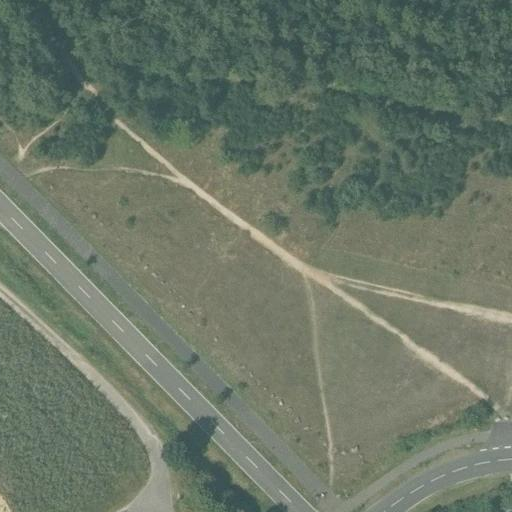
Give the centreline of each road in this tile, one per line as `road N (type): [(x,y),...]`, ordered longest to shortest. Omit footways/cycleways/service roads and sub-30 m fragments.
road 1 (unclassified): [(0,210),(298,511)]
road 2 (track): [(146,511),(158,493),(159,469),(137,425),(0,297)]
road 3 (unknown): [(307,274),(511,320)]
road 4 (unknown): [(1,212),(44,172),(62,169),(114,168),(182,183)]
road 5 (unclassified): [(392,511),(454,476),(511,465)]
